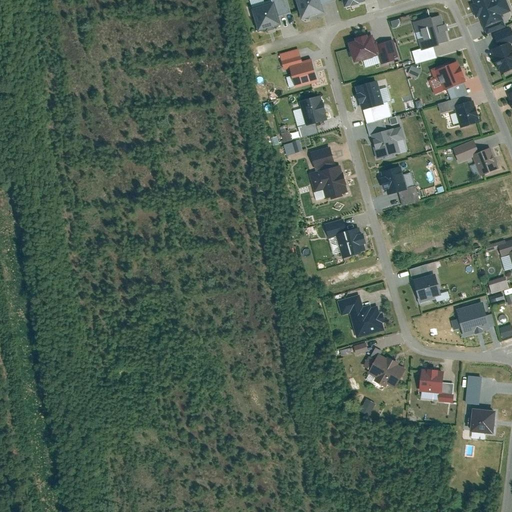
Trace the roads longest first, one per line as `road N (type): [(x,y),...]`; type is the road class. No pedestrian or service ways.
road 1 (residential): [(511,358),(427,355),(409,340),(320,30)]
road 2 (residential): [(441,0),(456,11),(511,147)]
